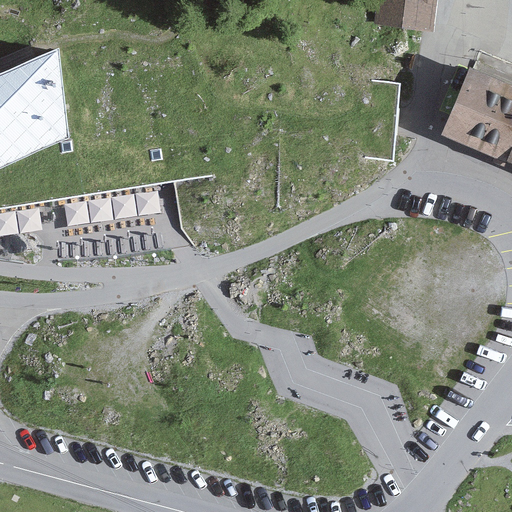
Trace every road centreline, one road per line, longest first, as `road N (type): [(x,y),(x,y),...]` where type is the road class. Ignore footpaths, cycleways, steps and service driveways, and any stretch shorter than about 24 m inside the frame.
road 1 (tertiary): [(0,463),(180,511)]
road 2 (tertiary): [(412,511),(511,388)]
